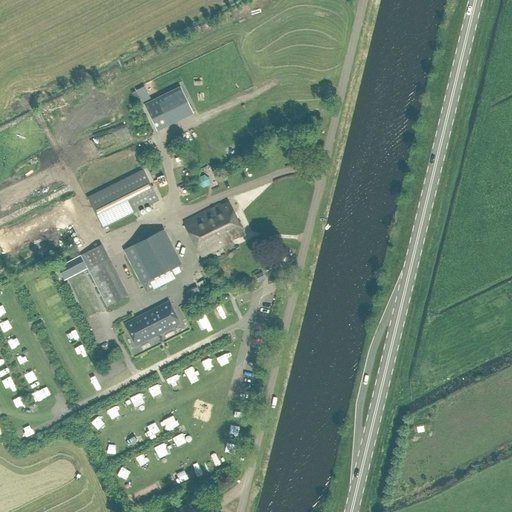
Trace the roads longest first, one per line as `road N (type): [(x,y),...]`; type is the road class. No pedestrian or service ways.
road 1 (unclassified): [(239,511),(363,0)]
road 2 (primary): [(350,511),(474,0)]
road 3 (unknown): [(168,213),(109,238),(128,289),(149,301),(178,293),(187,278),(185,249)]
road 4 (unknown): [(321,176),(282,173),(168,213)]
